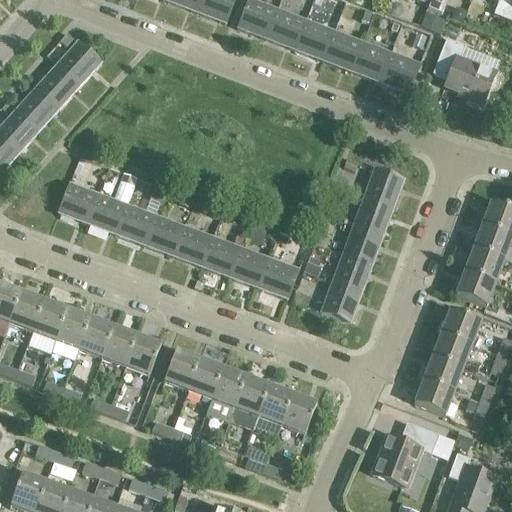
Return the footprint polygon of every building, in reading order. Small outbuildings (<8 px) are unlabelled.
[(195,17),(201,0),(169,0),(167,6),(195,17)] [(201,0),(195,17),(224,28),(235,0),(201,0)] [(265,43),(276,14),(247,2),(236,32),(265,43)] [(360,24),(367,27),(371,16),(364,13),(360,24)] [(293,54),(304,24),(276,14),(265,43),(293,54)] [(439,36),(444,24),(424,16),(419,28),(439,36)] [(321,65),(333,35),(304,24),(293,54),(321,65)] [(411,43),(426,49),(430,39),(415,33),(411,43)] [(350,76),(361,46),(333,35),(321,65),(350,76)] [(464,103),(481,110),(494,76),(459,62),(464,49),(445,42),(431,77),(446,83),(443,91),(466,100),(464,103)] [(56,69),(79,90),(100,67),(76,46),(56,69)] [(378,87),(390,57),(361,46),(350,76),(378,87)] [(390,57),(378,87),(407,98),(419,68),(390,57)] [(59,113),(79,90),(56,69),(35,91),(59,113)] [(38,135),(59,113),(35,91),(15,114),(38,135)] [(0,141),(18,158),(38,135),(15,114),(0,129),(0,141)] [(0,177),(18,158),(0,141),(0,177)] [(346,163),(342,171),(354,176),(357,167),(346,163)] [(362,200),(392,211),(403,182),(373,171),(362,200)] [(85,228),(96,197),(68,187),(56,218),(85,228)] [(114,239),(125,208),(96,197),(85,228),(114,239)] [(381,240),(392,211),(362,200),(352,229),(381,240)] [(481,228),(511,240),(511,239),(511,213),(490,205),(481,228)] [(142,249),(154,219),(125,208),(114,239),(142,249)] [(171,260),(183,229),(154,219),(142,249),(171,260)] [(503,263),(511,240),(481,228),(472,251),(503,263)] [(200,271),(211,240),(183,229),(171,260),(200,271)] [(371,268),(381,240),(352,229),(341,257),(371,268)] [(229,281),(240,250),(211,240),(200,271),(229,281)] [(314,248),(325,252),(328,244),(316,240),(314,248)] [(290,261),(300,265),(305,251),(295,248),(290,261)] [(257,292),(269,261),(240,250),(229,281),(257,292)] [(494,287),(503,263),(472,251),(463,275),(494,287)] [(360,297),(371,268),(341,257),(330,286),(360,297)] [(269,261),(257,292),(286,303),(298,272),(269,261)] [(303,275),(316,280),(320,271),(307,266),(303,275)] [(485,310),(494,287),(463,275),(454,298),(485,310)] [(349,326),(360,297),(330,286),(320,315),(349,326)] [(0,323),(6,326),(18,296),(0,288),(0,323)] [(30,335),(41,304),(18,296),(6,326),(30,335)] [(53,344),(65,313),(41,304),(30,335),(53,344)] [(440,336),(471,348),(480,324),(449,312),(440,336)] [(76,353),(88,322),(65,313),(53,344),(76,353)] [(100,361),(111,331),(88,322),(76,353),(100,361)] [(321,328),(319,337),(340,343),(343,334),(321,328)] [(123,370),(135,340),(111,331),(100,361),(123,370)] [(462,371),(471,348),(440,336),(431,359),(462,371)] [(135,340),(123,370),(146,379),(158,348),(135,340)] [(190,341),(184,355),(211,366),(217,353),(190,341)] [(496,357),(505,361),(511,345),(502,341),(496,357)] [(2,354),(0,362),(0,363),(26,370),(28,360),(2,354)] [(185,394),(197,363),(174,354),(162,385),(185,394)] [(498,381),(505,361),(496,357),(488,377),(498,381)] [(453,394),(462,371),(431,359),(422,382),(453,394)] [(209,403),(220,372),(197,363),(185,394),(209,403)] [(0,380),(11,384),(15,373),(0,367),(0,380)] [(232,412),(244,381),(220,372),(209,403),(232,412)] [(15,373),(11,384),(30,391),(34,380),(15,373)] [(255,420),(267,390),(244,381),(232,412),(255,420)] [(444,418),(453,394),(422,382),(413,406),(444,418)] [(58,402),(62,391),(46,385),(41,396),(58,402)] [(478,404),(487,408),(493,392),(485,389),(478,404)] [(279,429),(290,398),(267,390),(255,420),(279,429)] [(62,391),(58,402),(76,409),(81,398),(62,391)] [(290,398),(279,429),(302,438),(314,407),(290,398)] [(104,420),(109,408),(92,402),(88,413),(104,420)] [(109,408),(104,420),(123,426),(130,406),(123,403),(119,412),(109,408)] [(479,427),(487,408),(478,404),(476,410),(467,407),(463,417),(473,421),(471,424),(479,427)] [(171,431),(167,443),(186,450),(190,439),(188,438),(190,432),(181,429),(183,423),(177,421),(173,432),(171,431)] [(167,443),(171,431),(154,426),(151,437),(167,443)] [(419,454),(430,458),(437,439),(405,427),(398,445),(386,440),(371,479),(405,492),(419,454)] [(213,461),(218,450),(201,443),(196,454),(213,461)] [(52,465),(55,455),(37,448),(34,458),(52,465)] [(218,450),(213,461),(232,468),(236,458),(218,450)] [(55,455),(52,465),(70,471),(73,461),(55,455)] [(482,511),(494,481),(465,471),(468,463),(455,458),(447,480),(458,484),(447,511),(482,511)] [(260,479),(264,468),(247,461),(243,472),(260,479)] [(98,482),(102,472),(85,465),(81,476),(98,482)] [(134,466),(130,477),(150,484),(154,472),(134,466)] [(264,468),(260,479),(278,486),(283,474),(264,468)] [(102,472),(98,482),(117,489),(121,478),(102,472)] [(16,511),(34,511),(44,487),(20,478),(9,509),(16,511)] [(145,500),(149,489),(131,482),(127,493),(145,500)] [(61,511),(68,495),(44,487),(34,511),(61,511)] [(145,500),(141,510),(145,511),(153,511),(156,504),(163,506),(166,495),(149,489),(145,500)] [(410,511),(412,511),(418,500),(405,494),(398,506),(410,511)] [(87,511),(91,503),(68,495),(61,511),(87,511)] [(172,511),(183,511),(188,502),(177,498),(172,511)] [(114,511),(91,503),(87,511),(114,511)]
